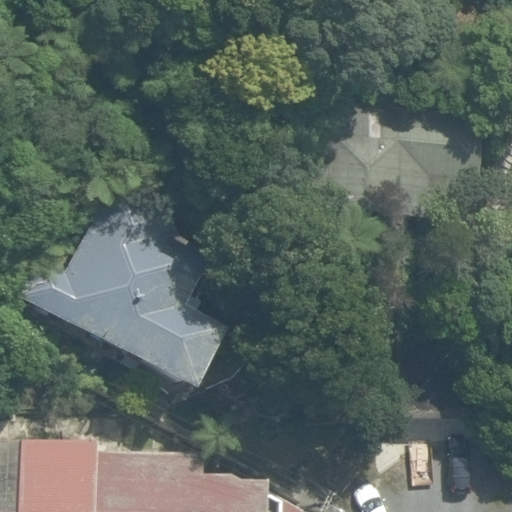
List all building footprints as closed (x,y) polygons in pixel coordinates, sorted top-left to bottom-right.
[(278,210),(410,221),(411,210),(426,211),(427,203),(462,206),(470,117),(288,101),(278,210)] [(27,304),(175,394),(211,332),(171,307),(200,257),(174,242),(154,209),(103,182),(27,304)] [(395,330),(395,415),(476,415),(474,332),(395,330)] [(296,362),(302,425),(344,422),(344,396),(331,360),(296,362)] [(0,511),(241,511),(244,480),(178,476),(179,458),(82,452),(83,445),(8,440),(6,475),(0,474),(0,511)]
